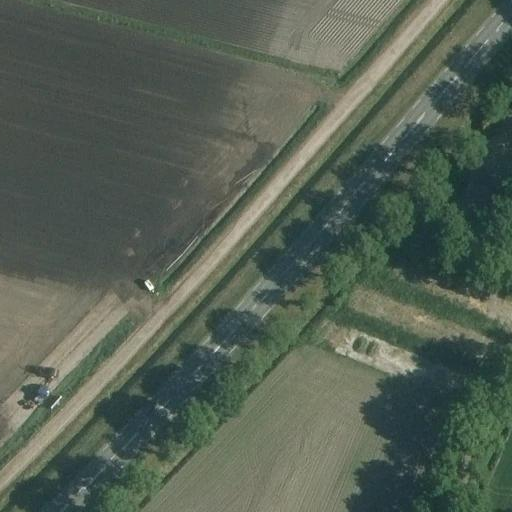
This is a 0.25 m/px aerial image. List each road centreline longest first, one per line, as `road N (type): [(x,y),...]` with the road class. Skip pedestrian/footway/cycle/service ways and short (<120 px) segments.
road 1 (primary): [(62,511),(191,379),(511,14)]
road 2 (track): [(434,0),(214,255),(0,482)]
road 3 (unclassified): [(448,511),(511,359)]
